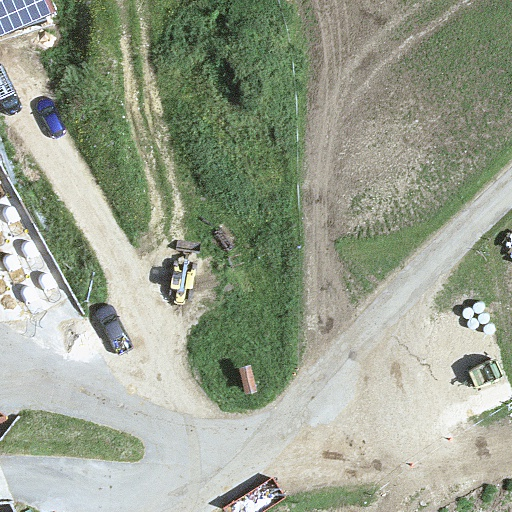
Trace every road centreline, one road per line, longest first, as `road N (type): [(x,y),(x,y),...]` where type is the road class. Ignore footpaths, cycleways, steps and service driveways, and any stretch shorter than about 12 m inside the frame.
road 1 (track): [(511,193),(370,332),(275,450),(178,511)]
road 2 (track): [(275,450),(0,374)]
road 3 (track): [(275,450),(416,474),(511,460)]
